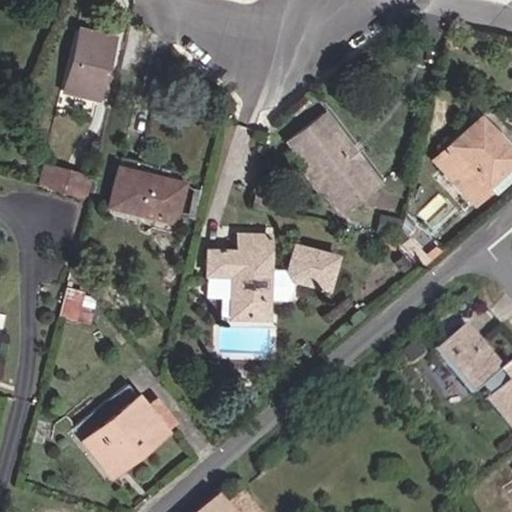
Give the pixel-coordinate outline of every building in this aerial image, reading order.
[(74,28),(60,90),(97,97),(110,35),(74,28)] [(433,154),(475,204),(491,190),(484,182),(511,158),(511,143),(484,110),(433,154)] [(375,182),(355,158),(351,158),(343,148),(343,144),(318,112),(282,142),(299,163),(308,164),(321,181),(321,190),(339,212),(375,182)] [(321,181),(308,164),(299,163),(298,172),(312,189),(321,190),(321,181)] [(56,165),(50,190),(72,196),(78,170),(56,165)] [(180,183),(116,167),(108,204),(171,219),(180,183)] [(312,287),(314,280),(326,282),(332,259),(290,250),(284,273),(265,273),(265,239),(235,239),(235,255),(207,255),(207,279),(230,280),(229,321),(264,322),(264,302),(283,303),(289,293),(289,282),(312,287)] [(76,317),(84,293),(68,287),(60,311),(76,317)] [(480,333),(467,318),(451,332),(464,347),(480,333)] [(485,379),(502,365),(505,363),(480,333),(464,347),(451,332),(450,332),(437,344),(474,388),(485,379)] [(511,375),(502,365),(485,379),(493,390),(511,375)] [(449,371),(437,380),(453,401),(466,392),(449,371)] [(511,373),(511,375),(493,390),(488,394),(511,421),(511,373)] [(113,483),(166,435),(144,411),(132,398),(78,445),(113,483)] [(144,411),(166,435),(176,426),(154,401),(144,411)] [(218,511),(252,511),(238,495),(218,511)] [(208,500),(194,511),(218,511),(208,500)]
